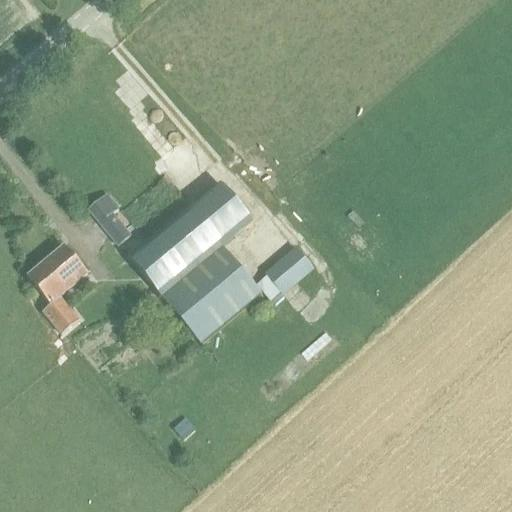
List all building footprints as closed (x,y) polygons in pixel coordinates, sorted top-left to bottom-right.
[(200,348),(261,298),(222,252),(254,225),(221,187),(130,263),(183,327),(200,348)] [(92,216),(119,249),(131,239),(113,217),(117,214),(107,203),(92,216)] [(267,276),(269,278),(259,287),(276,307),(317,272),(298,249),(267,276)] [(65,250),(28,281),(51,309),(45,313),(65,336),(81,323),(61,300),(88,277),(65,250)] [(196,434),(186,423),(174,433),(184,444),(196,434)]
